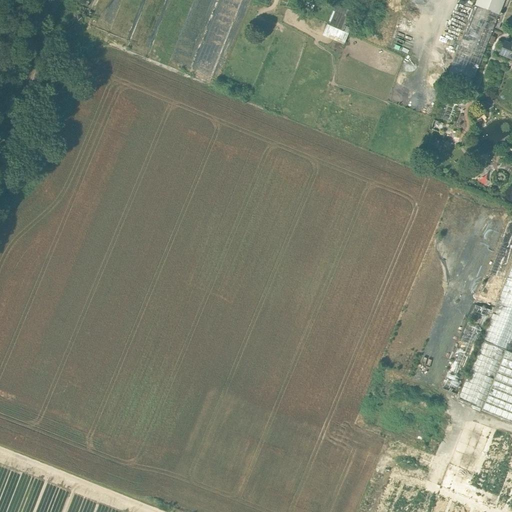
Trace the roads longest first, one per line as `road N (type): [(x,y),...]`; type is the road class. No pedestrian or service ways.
road 1 (track): [(158,511),(0,449)]
road 2 (track): [(0,155),(63,0)]
